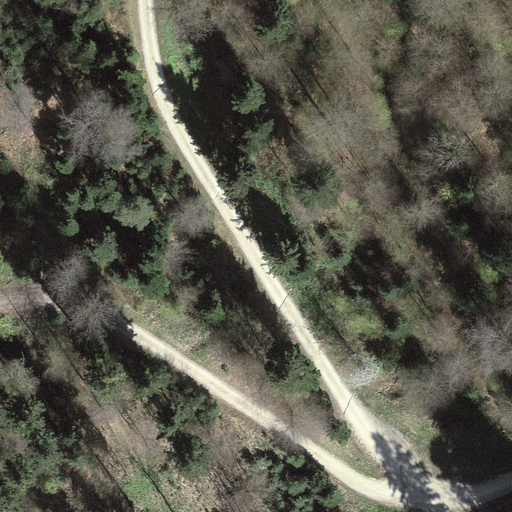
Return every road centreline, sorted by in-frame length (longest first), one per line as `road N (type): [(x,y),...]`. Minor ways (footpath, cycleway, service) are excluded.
road 1 (track): [(145,0),(164,103),(304,345),(372,446),(423,496)]
road 2 (track): [(511,483),(476,496),(369,487),(99,314),(37,300),(0,305)]
